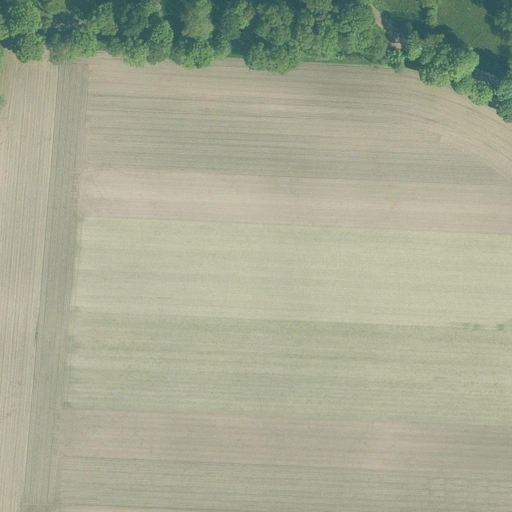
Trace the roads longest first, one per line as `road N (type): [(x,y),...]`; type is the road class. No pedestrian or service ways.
road 1 (track): [(291,33),(0,26)]
road 2 (tertiary): [(511,87),(410,41),(363,0)]
road 3 (track): [(410,41),(384,47),(291,33)]
